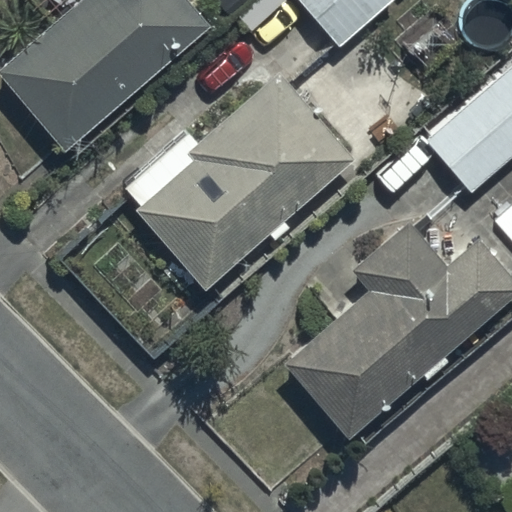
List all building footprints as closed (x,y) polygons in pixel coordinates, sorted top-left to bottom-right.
[(79,0),(0,66),(0,84),(57,153),(205,29),(180,0),(79,0)] [(391,0),(291,0),(334,50),(392,1),(391,0)] [(511,56),(415,142),(462,197),(511,153),(511,56)] [(186,162),(128,210),(198,293),(350,165),(274,74),(179,153),(186,162)] [(362,292),(276,366),(341,442),(511,296),(511,290),(471,243),(441,269),(405,227),(348,276),(362,292)]
